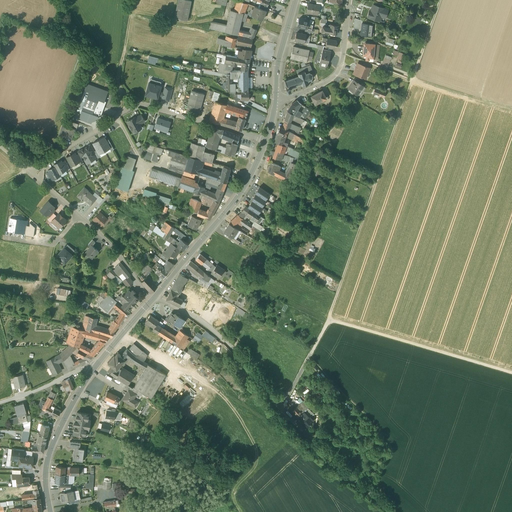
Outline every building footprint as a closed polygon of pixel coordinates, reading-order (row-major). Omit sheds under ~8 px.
[(188,0),(177,0),(174,18),(187,20),(191,1),(188,0)] [(267,0),(261,0),(261,2),(258,8),(266,11),(267,7),(269,1),(267,0)] [(242,2),(237,2),(234,11),(242,13),(244,14),(247,4),(242,2)] [(316,5),(308,4),(307,13),(317,15),(319,6),(316,5)] [(387,10),(373,5),(371,11),(369,10),(369,11),(370,11),(369,16),(367,16),(379,20),(382,13),(386,14),(387,10)] [(258,8),(254,7),(252,14),(251,16),(261,20),(262,20),(266,11),(258,8)] [(234,11),(230,10),(226,26),(225,32),(237,35),(238,31),(241,21),(242,13),(234,11)] [(309,20),(300,18),(298,27),(307,29),(308,24),(309,20)] [(353,28),(361,29),(362,23),(362,21),(355,19),(353,28)] [(226,26),(211,23),(209,29),(225,32),(226,26)] [(372,24),(362,23),(361,29),(361,35),(371,36),(372,24)] [(338,26),(330,24),(329,30),(328,33),(336,35),(338,26)] [(250,33),(238,31),(237,35),(253,39),(257,30),(252,28),(250,33)] [(306,35),(297,33),(294,41),(304,43),(305,38),(306,35)] [(236,39),(227,36),(226,40),(218,38),(216,43),(234,48),(236,39)] [(252,39),(238,36),(237,44),(245,46),(245,49),(249,50),(252,39)] [(313,44),(309,43),(310,38),(305,38),(304,43),(308,44),(307,46),(313,47),(313,44)] [(337,41),(327,39),(326,42),(325,47),(335,49),(337,41)] [(412,40),(410,47),(417,49),(419,42),(412,40)] [(374,45),(370,44),(370,46),(364,45),(363,56),(366,56),(373,56),(374,45)] [(309,51),(293,47),(291,58),(306,62),(307,59),(309,52),(309,51)] [(245,49),(244,49),(244,52),(238,51),(237,57),(249,59),(251,50),(249,50),(245,49)] [(329,55),(322,52),(322,53),(319,64),(326,66),(329,55)] [(144,55),(143,58),(149,59),(148,62),(156,64),(157,61),(158,58),(144,55)] [(237,57),(226,55),(226,56),(225,63),(226,64),(232,65),(232,63),(241,64),(240,71),(247,70),(248,67),(249,59),(237,57)] [(381,68),(387,70),(390,60),(385,58),(384,58),(381,68)] [(222,62),(220,62),(218,73),(224,74),(226,64),(225,63),(222,62)] [(369,68),(358,64),(354,74),(365,79),(369,68)] [(310,65),(297,69),(297,73),(297,74),(298,74),(298,76),(296,77),(295,76),(295,77),(292,78),(292,77),(291,77),(292,78),(289,79),(288,79),(285,81),(284,80),(284,81),(285,81),(287,88),(285,88),(287,92),(290,90),(289,88),(291,87),(291,88),(291,87),(294,86),(295,87),(295,86),(298,85),(299,85),(301,84),(302,86),(301,86),(302,86),(303,86),(302,86),(308,84),(309,84),(311,83),(312,83),(312,82),(313,82),(312,82),(311,80),(312,77),(313,77),(312,76),(311,75),(312,74),(313,72),(312,70),(310,65)] [(247,77),(242,78),(242,79),(238,80),(238,84),(238,91),(243,91),(248,91),(247,77)] [(357,83),(354,81),(351,85),(348,88),(357,95),(363,86),(362,86),(358,83),(357,83)] [(145,95),(157,99),(158,95),(159,92),(160,86),(149,83),(145,95)] [(104,102),(107,92),(86,85),(77,112),(81,113),(79,119),(91,124),(92,122),(97,120),(98,118),(100,118),(102,113),(100,112),(102,107),(104,108),(106,102),(104,102)] [(165,87),(163,93),(163,97),(162,99),(168,101),(172,89),(165,87)] [(385,93),(375,89),(373,94),(384,98),(385,93)] [(204,94),(191,91),(186,110),(192,112),(198,113),(204,94)] [(217,101),(220,93),(214,91),(212,99),(217,101)] [(232,91),(230,91),(230,98),(238,102),(239,99),(235,97),(235,91),(232,91)] [(243,91),(241,91),(240,100),(248,101),(249,91),(243,91)] [(322,91),(311,96),(312,99),(314,102),(315,104),(326,99),(322,91)] [(297,100),(293,103),(287,111),(294,114),(296,111),(297,109),(295,108),(297,105),(299,107),(301,103),(297,100)] [(227,105),(215,102),(209,121),(221,125),(223,119),(225,112),(227,105)] [(230,106),(227,105),(225,112),(239,115),(241,109),(230,106)] [(306,107),(305,107),(300,114),(301,114),(300,117),(304,119),(310,110),(306,107)] [(328,110),(322,107),(320,112),(326,115),(327,113),(328,112),(328,110)] [(242,109),(241,109),(239,115),(237,120),(244,122),(248,111),(242,109)] [(294,114),(287,111),(284,120),(290,122),(292,118),(294,114)] [(300,117),(294,114),(292,118),(302,123),(304,119),(300,117)] [(141,115),(136,118),(139,124),(144,121),(141,115)] [(135,117),(127,122),(129,126),(129,128),(130,130),(131,130),(133,133),(141,128),(139,124),(136,118),(135,117)] [(170,122),(158,118),(155,128),(167,132),(170,122)] [(236,123),(223,119),(221,125),(235,128),(236,123)] [(244,122),(237,120),(236,123),(235,128),(241,130),(244,122)] [(290,122),(284,120),(282,127),(287,130),(288,128),(287,127),(287,126),(289,127),(291,123),(290,122)] [(282,127),(280,126),(274,141),(282,144),(285,136),(288,131),(288,130),(287,130),(282,127)] [(69,128),(67,127),(66,127),(63,137),(71,139),(74,130),(69,128)] [(227,132),(219,129),(217,138),(219,138),(219,136),(221,137),(225,139),(227,132)] [(294,134),(288,131),(285,136),(291,139),(294,134)] [(239,137),(227,132),(225,139),(232,142),(237,144),(239,137)] [(304,140),(294,134),(291,139),(297,143),(302,145),(304,140)] [(213,136),(209,135),(207,141),(211,142),(217,144),(219,138),(217,138),(213,136)] [(107,145),(103,137),(98,140),(104,152),(109,149),(110,149),(107,145)] [(98,140),(93,143),(97,150),(99,154),(104,152),(98,140)] [(211,142),(207,141),(207,142),(206,147),(215,149),(217,145),(217,144),(211,142)] [(197,144),(191,142),(187,156),(201,160),(203,152),(205,146),(203,146),(197,144)] [(232,142),(231,145),(227,144),(226,147),(217,145),(215,149),(215,150),(221,152),(228,154),(229,155),(234,156),(237,144),(232,142)] [(282,144),(277,143),(272,158),(281,160),(283,155),(281,155),(282,153),(283,153),(286,146),(282,144)] [(163,149),(147,144),(143,159),(155,162),(157,153),(161,154),(163,149)] [(81,151),(80,151),(83,157),(85,160),(87,159),(89,162),(95,159),(91,153),(88,147),(87,147),(81,151)] [(290,149),(288,154),(296,157),(298,152),(290,149)] [(187,156),(169,150),(167,155),(172,157),(168,169),(182,174),(187,156)] [(214,155),(203,152),(201,160),(210,162),(212,163),(213,158),(214,155)] [(76,156),(74,153),(67,158),(71,166),(78,162),(79,162),(76,156)] [(136,159),(127,156),(123,168),(121,167),(115,187),(127,191),(134,171),(132,170),(136,159)] [(201,160),(187,156),(182,174),(194,177),(195,173),(197,173),(198,168),(200,162),(201,160)] [(61,161),(54,165),(55,166),(59,174),(66,170),(62,163),(61,161)] [(280,167),(271,163),(268,172),(276,176),(279,171),(280,167)] [(297,165),(291,163),(284,174),(286,175),(291,177),(293,179),(297,171),(295,170),(297,165)] [(55,166),(48,170),(49,172),(53,179),(60,176),(59,174),(55,166)] [(222,170),(220,175),(217,174),(216,179),(218,180),(226,183),(229,172),(230,168),(223,166),(222,170)] [(157,171),(151,168),(148,176),(155,179),(157,171)] [(217,174),(198,168),(197,173),(197,174),(208,177),(214,179),(214,178),(216,179),(217,174)] [(181,178),(157,171),(155,179),(169,183),(171,177),(180,180),(181,178)] [(284,174),(279,171),(276,176),(284,180),(286,175),(284,174)] [(180,180),(171,177),(169,183),(178,187),(180,180)] [(214,179),(208,177),(205,184),(217,188),(216,185),(217,183),(216,183),(217,181),(218,182),(218,180),(216,179),(214,178),(214,179)] [(193,182),(181,178),(180,180),(178,187),(184,189),(193,192),(196,185),(196,184),(192,183),(193,182)] [(226,183),(218,180),(218,182),(217,183),(216,185),(217,188),(218,189),(223,191),(226,183)] [(203,187),(196,185),(193,192),(200,194),(202,189),(203,187)] [(269,194),(259,187),(255,194),(256,194),(265,201),(265,200),(269,194)] [(92,195),(87,191),(88,191),(84,188),(77,196),(81,199),(82,198),(91,205),(95,200),(95,199),(92,197),(93,195),(92,195)] [(142,196),(154,199),(156,194),(156,192),(145,189),(142,196)] [(218,189),(216,195),(202,189),(200,194),(203,195),(214,200),(219,202),(223,191),(218,189)] [(200,194),(193,192),(187,210),(197,213),(198,209),(201,202),(203,195),(200,194)] [(156,194),(154,199),(169,204),(170,199),(156,194)] [(265,201),(256,194),(251,201),(252,201),(261,208),(262,207),(266,201),(265,200),(265,201)] [(214,200),(203,195),(201,202),(207,205),(208,204),(210,206),(214,200)] [(219,202),(214,200),(210,206),(209,209),(214,212),(215,208),(219,202)] [(261,208),(252,201),(248,208),(250,209),(258,215),(262,208),(262,207),(261,208)] [(48,202),(40,211),(44,214),(45,213),(47,215),(53,208),(54,207),(48,202)] [(257,215),(246,207),(242,211),(246,215),(253,220),(257,215)] [(53,208),(47,215),(50,217),(53,213),(55,211),(53,208)] [(209,209),(207,213),(198,209),(197,213),(197,215),(210,219),(214,212),(209,209)] [(50,217),(47,220),(50,223),(52,221),(51,221),(56,216),(53,213),(50,217)] [(66,220),(58,214),(56,216),(51,221),(52,221),(59,228),(66,220)] [(106,219),(101,214),(100,216),(98,214),(93,220),(100,226),(102,224),(107,219),(106,219)] [(263,219),(257,215),(253,220),(259,224),(263,219)] [(201,220),(192,216),(187,225),(196,229),(201,220)] [(238,216),(233,221),(237,224),(240,222),(249,229),(250,229),(251,229),(253,226),(243,219),(238,216)] [(108,217),(106,219),(107,219),(102,224),(104,226),(110,219),(108,217)] [(23,220),(10,218),(9,226),(9,231),(13,232),(13,230),(21,232),(22,225),(23,220)] [(174,227),(165,222),(160,230),(165,233),(162,238),(166,240),(168,236),(172,230),(174,227)] [(29,226),(26,226),(25,234),(24,236),(33,237),(35,227),(29,223),(29,226)] [(238,230),(229,224),(223,233),(232,238),(238,230)] [(253,226),(251,229),(249,230),(247,234),(252,237),(257,230),(253,226)] [(182,240),(181,239),(178,243),(176,246),(180,248),(183,250),(188,244),(182,240)] [(176,246),(172,244),(170,247),(169,246),(168,247),(167,249),(165,251),(165,252),(171,255),(175,257),(180,248),(176,246)] [(74,251),(67,245),(64,249),(71,254),(74,251)] [(92,246),(90,248),(85,253),(89,257),(90,255),(93,257),(98,251),(92,246)] [(64,249),(63,248),(57,256),(65,263),(72,255),(71,254),(64,249)] [(171,255),(165,252),(165,251),(164,250),(161,255),(162,255),(165,257),(164,259),(167,261),(171,255)] [(205,259),(200,254),(195,259),(198,261),(197,263),(198,264),(199,263),(201,264),(203,262),(205,259)] [(167,261),(165,263),(162,261),(160,259),(157,263),(168,272),(174,264),(167,261)] [(204,272),(190,261),(186,266),(190,269),(198,275),(201,277),(204,272)] [(157,263),(156,262),(151,268),(152,269),(158,275),(163,279),(168,273),(168,272),(157,263)] [(206,265),(203,262),(201,264),(208,271),(210,268),(206,265)] [(123,267),(120,263),(115,268),(116,269),(113,271),(118,277),(122,273),(127,278),(128,277),(130,276),(123,267)] [(151,268),(146,264),(142,269),(148,274),(152,269),(151,268)] [(224,271),(216,265),(216,266),(211,273),(218,278),(224,271)] [(204,272),(201,277),(197,284),(200,285),(201,285),(204,287),(210,277),(209,277),(204,272)] [(152,282),(151,281),(152,281),(148,276),(144,280),(139,275),(140,275),(139,274),(137,277),(140,281),(150,293),(156,286),(152,282)] [(184,277),(180,274),(176,281),(181,283),(184,277)] [(163,279),(158,275),(154,279),(158,283),(163,279)] [(210,277),(204,287),(208,289),(214,280),(210,277)] [(129,278),(127,280),(126,279),(122,281),(127,287),(132,282),(129,278)] [(181,283),(176,281),(173,286),(171,290),(177,293),(179,294),(181,291),(184,286),(181,284),(181,283)] [(132,290),(131,293),(128,290),(125,293),(124,292),(120,297),(119,297),(122,300),(120,301),(123,304),(121,306),(128,312),(128,311),(130,309),(131,308),(132,306),(132,307),(133,306),(132,306),(134,305),(134,304),(135,303),(136,302),(138,300),(139,299),(134,295),(136,293),(132,290)] [(177,293),(171,290),(169,294),(166,300),(179,307),(179,306),(181,302),(182,300),(178,298),(179,294),(177,293)] [(104,291),(100,296),(100,297),(103,299),(104,299),(108,295),(104,291)] [(104,299),(99,306),(102,309),(112,298),(108,295),(104,299)] [(116,302),(112,298),(102,309),(107,313),(113,306),(116,302)] [(128,312),(119,305),(116,309),(121,313),(117,318),(122,321),(123,318),(128,312)] [(245,311),(239,307),(236,312),(242,316),(245,311)] [(183,320),(175,314),(174,315),(171,313),(168,318),(168,319),(172,322),(179,326),(183,320)] [(159,321),(150,315),(145,322),(150,326),(153,328),(154,328),(156,325),(159,321)] [(96,319),(89,317),(86,331),(93,333),(94,326),(96,319)] [(156,325),(154,328),(153,328),(152,330),(157,333),(161,329),(161,328),(160,328),(156,325)] [(72,327),(67,343),(71,345),(77,348),(79,349),(80,344),(83,336),(85,331),(72,327)] [(116,329),(111,327),(108,330),(101,328),(100,334),(112,338),(114,332),(116,329)] [(86,331),(85,331),(83,336),(98,340),(99,334),(93,333),(86,331)] [(175,338),(172,343),(180,348),(183,351),(187,345),(190,342),(186,339),(188,336),(180,331),(175,338)] [(215,339),(205,331),(202,336),(203,337),(211,343),(215,339)] [(168,334),(165,332),(162,336),(172,343),(175,338),(168,333),(168,334)] [(203,337),(202,336),(198,333),(194,338),(199,342),(203,337)] [(99,340),(91,350),(80,344),(79,349),(92,356),(105,342),(99,340)] [(77,348),(71,345),(67,348),(71,353),(72,352),(77,348)] [(135,351),(131,347),(128,350),(135,356),(143,361),(144,361),(147,356),(138,348),(135,351)] [(71,353),(67,348),(60,354),(60,355),(63,361),(69,355),(71,353)] [(92,356),(79,349),(77,348),(72,352),(83,358),(84,358),(86,359),(85,361),(86,363),(88,361),(92,356)] [(127,349),(121,356),(125,360),(128,356),(130,358),(131,360),(140,366),(141,366),(143,362),(143,361),(135,356),(128,350),(127,349)] [(189,350),(187,354),(192,357),(197,360),(199,356),(189,350)] [(121,356),(117,353),(112,358),(107,363),(112,367),(116,370),(125,360),(121,356)] [(192,357),(187,354),(186,353),(179,364),(185,368),(185,367),(191,357),(192,358),(192,357)] [(73,364),(69,355),(63,361),(68,370),(68,371),(69,371),(74,368),(74,366),(73,367),(72,364),(73,364)] [(57,356),(46,362),(53,375),(61,371),(58,364),(60,362),(57,356)] [(133,378),(132,378),(127,385),(130,387),(132,389),(133,387),(134,388),(148,365),(143,362),(141,366),(140,366),(133,377),(133,378)] [(148,365),(134,388),(147,396),(151,399),(160,384),(165,376),(148,365)] [(116,370),(112,367),(107,372),(115,378),(119,373),(116,370)] [(119,373),(115,378),(127,385),(132,378),(133,378),(133,377),(132,375),(123,369),(121,370),(119,373)] [(22,375),(13,377),(15,387),(25,385),(22,375)] [(74,388),(69,378),(66,380),(70,390),(74,388)] [(70,390),(66,380),(61,382),(63,386),(65,391),(66,393),(67,392),(70,390)] [(134,388),(133,387),(132,389),(130,387),(129,389),(145,399),(147,396),(134,388)] [(136,394),(128,389),(122,399),(135,407),(138,402),(133,399),(136,394)] [(116,396),(107,391),(105,399),(107,400),(113,403),(116,396)] [(52,399),(48,397),(46,402),(42,409),(51,414),(53,410),(48,408),(52,399)] [(41,400),(38,407),(42,409),(46,402),(41,400)] [(311,406),(306,400),(301,404),(304,408),(306,410),(307,410),(309,407),(311,406)] [(23,404),(14,406),(17,417),(10,418),(12,424),(19,422),(19,423),(27,421),(26,417),(25,414),(26,413),(23,404)] [(60,410),(54,407),(53,410),(51,414),(57,417),(60,410)] [(316,414),(309,407),(307,410),(313,416),(316,414)] [(299,412),(296,408),(292,412),(298,418),(302,414),(299,412)] [(115,411),(107,410),(105,417),(114,419),(115,411)] [(89,414),(77,412),(75,421),(74,421),(74,424),(75,425),(73,434),(85,435),(86,430),(88,430),(90,420),(88,420),(89,414)] [(302,414),(298,418),(303,424),(308,419),(303,413),(302,414)] [(308,419),(303,424),(307,428),(313,423),(309,418),(308,419)] [(102,423),(100,430),(109,432),(110,425),(102,423)] [(49,427),(41,425),(39,433),(47,435),(49,427)] [(29,432),(23,431),(20,441),(25,442),(27,442),(29,432)] [(39,433),(38,433),(36,443),(45,445),(47,435),(39,433)] [(45,445),(36,443),(34,443),(34,445),(38,445),(37,448),(32,447),(31,449),(32,449),(31,451),(40,453),(40,452),(43,453),(45,445)] [(79,449),(74,448),(73,460),(77,460),(77,459),(82,460),(84,449),(79,449)] [(24,450),(12,449),(10,466),(12,467),(19,468),(20,466),(21,466),(22,462),(19,462),(20,458),(20,456),(23,456),(24,450)] [(20,456),(20,458),(19,462),(22,462),(21,466),(32,468),(33,457),(23,456),(20,456)] [(64,474),(55,474),(55,483),(59,483),(64,483),(65,475),(64,474)] [(86,488),(93,489),(94,475),(89,475),(89,483),(86,483),(86,488)] [(21,478),(16,478),(16,479),(17,483),(18,483),(19,487),(20,487),(28,486),(30,485),(29,478),(24,478),(21,478)] [(72,491),(60,494),(62,503),(68,501),(74,500),(72,491)] [(41,511),(39,498),(34,499),(32,499),(34,509),(32,510),(32,508),(31,508),(31,511),(41,511)]
